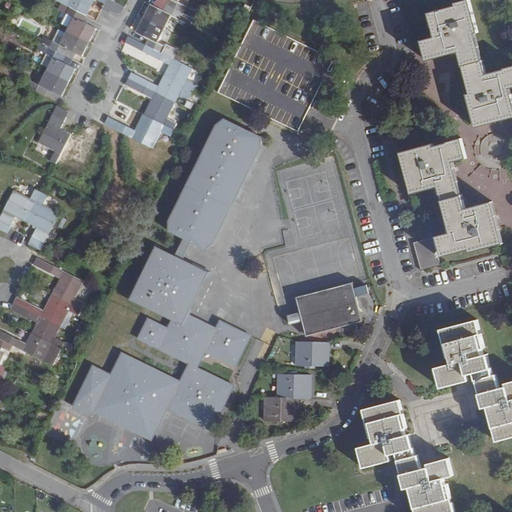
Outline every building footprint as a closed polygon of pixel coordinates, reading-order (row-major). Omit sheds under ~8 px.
[(56,0),(57,0),(70,7),(86,15),(89,9),(86,7),(90,0),(94,0),(103,4),(102,8),(109,12),(110,10),(115,0),(114,0),(56,0)] [(115,0),(110,10),(117,13),(122,11),(125,6),(115,0)] [(185,7),(177,3),(178,0),(168,0),(166,4),(182,13),(200,22),(203,16),(185,7)] [(462,0),(456,2),(456,6),(428,13),(435,37),(421,41),(426,60),(458,52),(469,93),(466,94),(474,126),(511,116),(511,98),(509,88),(511,87),(511,65),(504,68),(504,69),(485,74),(475,33),(478,32),(469,0),(462,0)] [(64,4),(60,10),(67,14),(73,17),(68,27),(67,30),(88,41),(95,28),(82,22),(86,15),(70,7),(64,4)] [(162,12),(149,5),(143,18),(164,28),(170,15),(178,20),(182,13),(166,4),(162,12)] [(68,27),(73,17),(67,14),(61,24),(68,27)] [(165,47),(157,43),(164,28),(143,18),(136,32),(148,39),(145,44),(161,52),(165,47)] [(58,29),(52,41),(60,45),(65,33),(58,29)] [(66,55),(68,50),(76,53),(81,55),(88,41),(67,30),(65,33),(60,45),(52,41),(49,47),(66,55)] [(49,47),(52,41),(43,36),(40,42),(49,47)] [(125,42),(171,65),(169,70),(166,69),(163,75),(193,90),(196,84),(186,79),(191,67),(161,52),(145,44),(128,36),(125,42)] [(46,53),(49,47),(40,42),(37,49),(46,53)] [(46,53),(53,57),(47,71),(68,81),(74,68),(70,65),(63,62),(66,55),(49,47),(46,53)] [(68,50),(66,55),(73,59),(76,53),(68,50)] [(48,67),(53,57),(46,53),(41,64),(48,67)] [(70,65),(73,59),(66,55),(63,62),(70,65)] [(28,88),(35,90),(46,96),(49,89),(61,95),(68,81),(47,71),(40,85),(32,81),(28,88)] [(160,86),(132,72),(129,79),(175,101),(180,91),(190,95),(193,90),(163,75),(160,81),(163,82),(160,86)] [(177,123),(167,118),(175,101),(129,79),(126,85),(154,99),(149,109),(146,107),(143,114),(173,129),(177,123)] [(326,104),(317,100),(313,108),(321,112),(326,104)] [(70,108),(68,112),(56,106),(39,141),(55,150),(50,160),(56,163),(72,133),(81,114),(70,108)] [(90,123),(93,119),(81,114),(72,133),(56,163),(62,166),(67,157),(84,165),(102,129),(90,123)] [(160,131),(170,136),(173,129),(143,114),(140,121),(142,122),(137,132),(108,118),(105,124),(125,134),(151,147),(160,131)] [(216,124),(169,217),(168,228),(183,236),(175,254),(156,245),(130,298),(149,307),(173,318),(168,327),(148,317),(138,338),(151,345),(158,348),(173,356),(189,363),(198,367),(206,351),(237,366),(252,335),(220,320),(217,327),(189,313),(209,271),(183,258),(192,240),(205,247),(214,240),(261,146),(261,134),(226,117),(216,124)] [(434,145),(433,143),(401,151),(412,192),(438,185),(450,232),(437,235),(440,250),(436,251),(433,237),(413,242),(421,270),(440,265),(438,257),(469,248),(470,250),(502,242),(492,201),(466,208),(453,161),(465,158),(460,138),(447,141),(447,142),(434,145)] [(15,217),(26,223),(42,191),(36,187),(31,197),(14,189),(0,218),(0,229),(7,233),(15,217)] [(43,204),(48,194),(42,191),(26,223),(36,228),(29,244),(41,250),(60,212),(43,204)] [(84,282),(54,267),(37,258),(34,264),(63,279),(58,289),(55,288),(53,294),(81,309),(90,314),(93,307),(85,303),(75,298),(84,282)] [(363,320),(360,309),(372,306),(366,285),(354,288),(353,282),(298,296),(302,311),(289,314),(291,323),(304,320),(308,334),(363,320)] [(47,312),(17,297),(14,303),(61,327),(69,311),(73,313),(78,315),(79,315),(87,320),(90,314),(81,309),(53,294),(49,301),(52,302),(47,312)] [(38,328),(35,327),(33,333),(61,348),(69,352),(72,345),(65,341),(65,342),(55,337),(61,327),(14,303),(11,309),(40,324),(38,328)] [(73,313),(69,311),(61,327),(65,329),(73,313)] [(485,347),(478,319),(441,329),(448,357),(450,356),(452,363),(436,367),(441,387),(469,380),(468,374),(474,372),(483,407),(488,406),(496,440),(511,436),(511,381),(506,383),(506,386),(499,388),(495,374),(493,375),(488,354),(484,355),(482,348),(485,347)] [(0,331),(0,338),(13,346),(27,352),(52,365),(61,348),(33,333),(29,340),(32,341),(30,346),(0,331)] [(11,351),(13,346),(0,338),(0,351),(2,348),(10,352),(11,351)] [(328,365),(329,341),(298,341),(297,365),(328,365)] [(27,352),(13,346),(11,351),(24,358),(27,352)] [(0,364),(3,366),(10,352),(2,348),(0,351),(0,364)] [(153,367),(122,351),(112,373),(104,369),(93,364),(73,405),(91,414),(93,411),(152,440),(168,408),(213,429),(234,384),(198,367),(189,363),(185,371),(181,380),(173,376),(153,367)] [(311,375),(280,373),(279,397),(267,397),(265,420),(297,421),(299,398),(310,398),(311,375)] [(406,427),(399,400),(362,410),(370,437),(371,437),(373,444),(357,449),(362,469),(390,461),(389,455),(395,454),(397,460),(415,456),(409,434),(405,435),(403,428),(406,427)] [(418,455),(415,456),(397,460),(400,473),(421,467),(418,455)] [(295,459),(299,474),(311,471),(307,456),(295,459)] [(428,467),(422,468),(421,467),(400,473),(404,488),(409,486),(416,511),(451,511),(455,511),(448,484),(445,484),(444,477),(453,475),(449,458),(428,463),(428,467)] [(304,482),(290,486),(294,499),(308,494),(304,482)]
